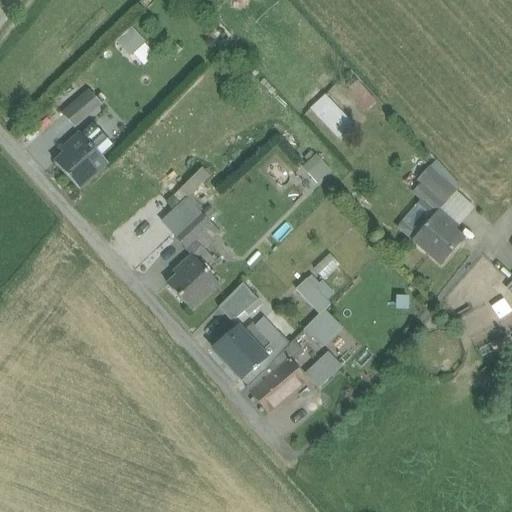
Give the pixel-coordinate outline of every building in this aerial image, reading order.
[(120,42),(145,66),(159,52),(134,28),(120,42)] [(78,130),(107,103),(94,89),(65,116),(78,130)] [(340,142),(358,125),(329,94),(311,111),(340,142)] [(93,125),(81,136),(80,135),(69,145),(69,146),(62,152),(65,155),(55,164),(79,191),(107,165),(102,159),(114,148),(93,125)] [(321,183),(334,169),(318,155),(306,169),(321,183)] [(167,226),(191,251),(219,225),(193,199),(216,177),(206,168),(184,189),(194,200),(167,226)] [(168,222),(192,200),(184,192),(160,215),(168,222)] [(438,211),(412,240),(420,247),(420,248),(441,266),(463,240),(445,225),(449,221),(438,211)] [(315,269),(326,280),(343,265),(332,253),(315,269)] [(192,257),(181,268),(184,271),(168,287),(191,312),(218,286),(192,257)] [(326,349),(346,327),(326,308),(338,295),(314,273),(298,291),(322,314),(307,331),(326,349)] [(266,360),(242,381),(248,387),(249,388),(289,347),(277,335),(278,335),(264,321),(255,329),(252,325),(242,334),(266,360)] [(242,334),(238,329),(213,350),(242,381),(266,360),(242,334)] [(289,347),(249,388),(248,387),(246,389),(269,416),(307,383),(291,365),(303,354),(293,342),(289,347)]
